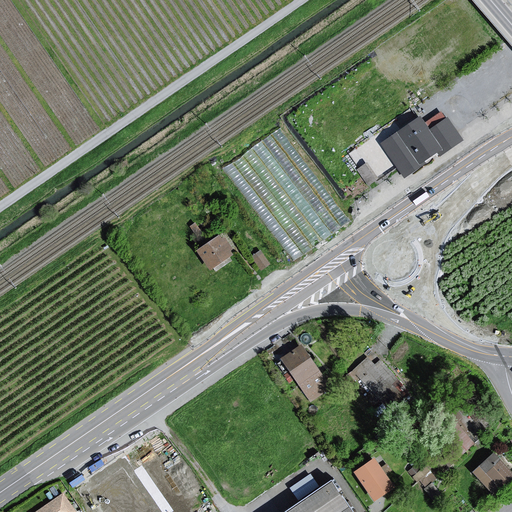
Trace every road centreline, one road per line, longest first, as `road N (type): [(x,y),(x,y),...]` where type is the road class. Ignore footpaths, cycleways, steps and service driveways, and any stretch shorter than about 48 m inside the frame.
road 1 (primary): [(0,497),(277,306),(310,290),(379,284)]
road 2 (primary): [(366,242),(0,485)]
road 3 (unclassified): [(0,204),(294,0)]
road 4 (primary): [(511,137),(387,224)]
road 5 (tertiary): [(392,288),(453,337),(505,356)]
road 6 (track): [(217,493),(140,391)]
road 7 (primary): [(428,255),(462,208),(511,162)]
road 8 (tertiary): [(511,347),(466,333),(447,317),(424,270)]
